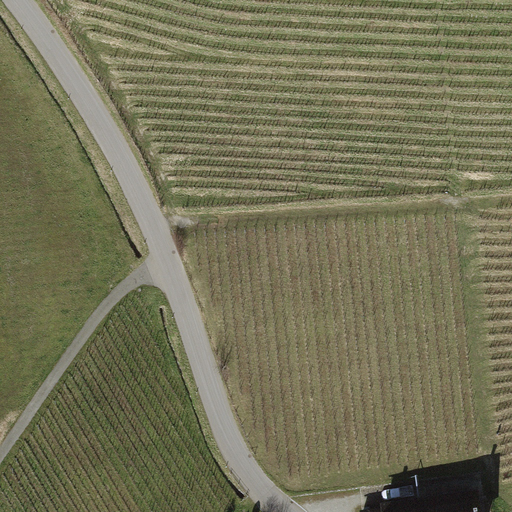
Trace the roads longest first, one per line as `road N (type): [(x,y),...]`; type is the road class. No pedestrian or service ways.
road 1 (tertiary): [(18,0),(100,121),(151,222),(235,449),(290,511)]
road 2 (track): [(151,222),(511,196)]
road 3 (track): [(170,265),(131,281),(71,350),(0,456)]
